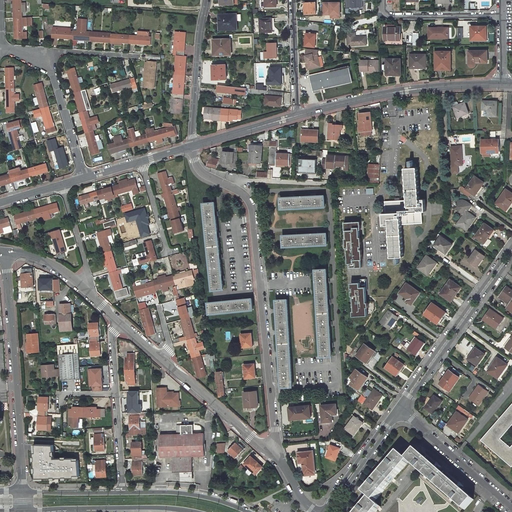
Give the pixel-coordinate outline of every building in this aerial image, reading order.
[(15,3),(16,13),(13,13),(14,18),(23,18),(22,12),(26,12),(26,5),(22,5),(21,0),(12,0),(13,2),(13,3),(15,3)] [(304,13),(316,12),(316,1),(304,2),(304,6),(303,6),(304,13)] [(323,15),(331,15),(331,19),(343,19),(343,2),(323,2),(323,15)] [(237,14),(220,14),(220,20),(222,20),(222,30),(237,29),(237,14)] [(15,39),(24,38),(27,38),(27,32),(23,32),(23,26),(33,25),(32,17),(23,18),(14,18),(14,26),(16,26),(16,33),(15,33),(15,39)] [(260,19),(260,33),(272,33),(272,18),(260,19)] [(92,41),(92,32),(86,32),(87,19),(79,19),(78,31),(73,31),(73,40),(77,40),(77,38),(87,39),(87,41),(92,41)] [(387,28),(386,28),(386,41),(402,41),(402,28),(397,28),(397,26),(387,26),(387,28)] [(58,37),(64,37),(64,39),(73,40),(73,31),(72,31),(72,28),(53,27),(52,39),(58,39),(58,37)] [(472,41),(489,41),(489,34),(486,34),(486,27),(472,27),(472,41)] [(439,28),(430,28),(430,39),(450,39),(450,30),(439,31),(439,28)] [(149,32),(138,31),(138,35),(130,35),(130,44),(138,44),(138,42),(142,42),(142,44),(151,45),(151,36),(149,36),(149,32)] [(185,55),(187,32),(175,31),(173,54),(176,54),(172,111),(183,112),(187,55),(185,55)] [(96,40),(102,40),(102,42),(111,42),(112,33),(92,32),(92,41),(96,41),(96,40)] [(306,32),(304,45),(314,46),(316,33),(306,32)] [(115,41),(125,41),(125,43),(130,44),(130,35),(112,33),(111,42),(115,43),(115,41)] [(348,46),(368,45),(367,37),(356,37),(356,33),(348,33),(348,46)] [(231,39),(214,40),(215,46),(217,46),(217,56),(232,55),(231,39)] [(269,51),(264,51),(264,59),(278,58),(277,43),(268,43),(269,51)] [(320,68),(318,56),(318,50),(307,49),(306,57),(307,65),(308,71),(320,68)] [(489,51),(470,51),(470,66),(471,66),(471,67),(473,68),(474,68),(476,67),(477,65),(477,63),(489,63),(489,51)] [(452,52),(436,52),(436,70),(442,70),(442,68),(452,68),(452,52)] [(428,55),(412,55),(412,68),(418,68),(418,67),(428,67),(428,55)] [(360,60),(360,71),(370,71),(377,70),(377,60),(360,60)] [(377,60),(377,70),(370,71),(370,73),(380,72),(380,60),(377,60)] [(388,60),(388,75),(402,75),(402,60),(388,60)] [(153,90),(155,63),(155,62),(147,61),(147,62),(146,67),(145,77),(145,82),(144,89),(144,90),(153,90)] [(227,65),(214,65),(214,80),(228,80),(227,65)] [(334,87),(354,82),(350,67),(331,71),(334,87)] [(15,88),(15,68),(6,68),(6,76),(8,76),(8,83),(6,83),(6,89),(15,88)] [(271,68),(272,85),(283,84),(283,75),(282,68),(271,68)] [(82,90),(76,70),(68,73),(70,80),(72,80),(74,87),(72,88),(73,93),(82,90)] [(331,71),(310,76),(313,92),(334,87),(331,71)] [(113,93),(137,86),(135,79),(132,80),(131,78),(124,81),(124,83),(117,85),(117,83),(111,85),(113,93)] [(45,103),(43,96),(45,96),(43,88),(42,84),(33,86),(37,98),(33,99),(35,106),(39,105),(40,108),(48,106),(47,103),(45,103)] [(216,86),(215,92),(246,95),(247,89),(216,86)] [(15,113),(15,88),(6,89),(6,91),(9,91),(9,102),(6,102),(7,113),(15,113)] [(265,105),(278,107),(279,105),(280,97),(278,97),(279,92),(250,89),(250,93),(266,95),(265,105)] [(88,111),(82,90),(73,93),(76,100),(77,100),(80,107),(78,108),(79,113),(88,111)] [(498,102),(484,102),(484,116),(498,116),(498,102)] [(466,103),(455,107),(459,118),(470,114),(466,103)] [(50,119),(48,112),(50,111),(48,106),(40,108),(47,133),(55,130),(52,119),(50,119)] [(223,110),(206,109),(206,117),(215,118),(215,120),(214,121),(222,121),(223,110)] [(239,111),(223,110),(222,121),(229,122),(229,121),(230,119),(235,120),(238,120),(239,111)] [(93,130),(88,111),(79,113),(81,121),(83,120),(86,127),(84,128),(85,133),(93,130)] [(372,111),(361,113),(363,135),(372,134),(371,131),(373,130),(372,122),(373,122),(372,111)] [(7,124),(9,131),(17,128),(17,129),(23,127),(21,120),(7,124)] [(329,139),(341,140),(342,130),(340,130),(341,125),(335,124),(335,123),(331,123),(329,139)] [(173,126),(150,133),(150,131),(146,132),(147,134),(149,142),(157,140),(156,138),(164,136),(165,138),(176,134),(173,126)] [(17,129),(17,128),(9,131),(8,131),(10,138),(12,138),(14,145),(12,145),(14,151),(23,149),(17,129)] [(128,139),(131,148),(135,146),(134,144),(144,142),(144,144),(149,142),(147,134),(137,137),(134,128),(128,130),(130,135),(128,136),(128,139)] [(100,152),(96,141),(100,140),(98,135),(95,136),(93,130),(85,133),(86,136),(88,135),(90,142),(88,143),(91,155),(100,152)] [(302,142),(318,143),(319,131),(303,131),(302,142)] [(116,143),(109,145),(111,153),(118,151),(118,149),(125,147),(126,149),(131,148),(128,139),(123,141),(121,135),(114,138),(116,143)] [(500,140),(482,141),(483,153),(500,153),(500,140)] [(262,147),(251,147),(250,166),(257,167),(258,165),(261,165),(262,149),(270,150),(270,141),(265,141),(262,147)] [(269,164),(290,165),(291,154),(277,153),(277,142),(270,141),(270,150),(269,164)] [(55,149),(60,168),(68,165),(67,162),(65,162),(62,153),(65,152),(63,147),(55,149)] [(464,166),(462,147),(452,148),(454,166),(464,166)] [(309,149),(309,157),(323,158),(323,151),(309,149)] [(229,164),(232,164),(231,167),(237,168),(238,158),(239,154),(224,152),(222,163),(226,163),(226,165),(229,165),(229,164)] [(322,168),(335,169),(335,167),(344,168),(345,168),(345,157),(328,156),(327,161),(323,161),(322,168)] [(208,166),(217,169),(220,161),(214,159),(210,158),(208,166)] [(318,160),(302,158),(301,171),(317,172),(318,160)] [(46,163),(28,169),(30,177),(36,175),(35,173),(45,170),(45,172),(49,171),(46,163)] [(371,164),(370,183),(380,184),(381,165),(371,164)] [(420,200),(418,175),(418,168),(417,168),(416,164),(413,164),(414,166),(413,166),(413,168),(411,168),(406,169),(409,201),(386,203),(387,215),(384,215),(385,226),(390,226),(393,259),(405,258),(402,226),(424,224),(423,212),(427,212),(426,200),(420,200)] [(15,179),(25,176),(25,178),(30,177),(28,169),(10,174),(12,182),(16,181),(15,179)] [(162,180),(164,187),(162,188),(163,193),(171,190),(170,185),(174,184),(172,177),(168,178),(165,171),(158,173),(160,180),(162,180)] [(0,183),(8,181),(9,183),(12,182),(10,174),(0,176),(0,183)] [(486,183),(477,176),(468,189),(473,193),(475,191),(478,194),(486,183)] [(133,190),(138,188),(135,180),(128,182),(129,184),(120,186),(120,184),(115,186),(118,194),(133,190)] [(99,200),(118,194),(115,186),(109,187),(110,189),(103,191),(102,189),(97,191),(99,200)] [(163,193),(166,201),(168,200),(170,207),(168,208),(169,213),(177,211),(172,194),(178,192),(177,189),(171,190),(163,193)] [(511,192),(508,190),(498,204),(508,211),(511,205),(511,192)] [(81,205),(99,200),(97,191),(91,192),(92,195),(84,197),(84,195),(79,196),(81,205)] [(281,207),(324,204),(323,194),(314,194),(314,192),(310,192),(310,194),(293,195),(293,193),(289,193),(289,196),(280,196),(281,207)] [(458,209),(466,215),(460,223),(468,230),(478,217),(469,211),(469,210),(470,210),(474,205),(468,201),(467,201),(466,200),(464,200),(462,200),(461,201),(459,203),(460,206),(458,209)] [(220,259),(220,255),(218,238),(217,234),(216,216),(215,212),(214,202),(212,203),(205,204),(203,204),(213,291),(223,289),(222,281),(222,277),(220,259)] [(36,218),(59,212),(57,203),(48,206),(49,208),(39,210),(39,208),(34,210),(36,218)] [(131,203),(121,206),(123,212),(133,209),(131,203)] [(134,211),(140,231),(149,229),(146,221),(144,222),(142,214),(144,214),(143,209),(134,211)] [(16,224),(36,218),(34,210),(27,212),(28,214),(18,217),(18,215),(14,216),(16,224)] [(173,219),(176,227),(174,228),(175,233),(183,231),(177,211),(169,213),(171,218),(171,220),(173,219)] [(1,222),(0,222),(0,233),(4,232),(4,234),(12,231),(8,217),(0,220),(1,222)] [(361,254),(360,226),(361,226),(361,221),(345,222),(345,227),(346,227),(347,242),(346,242),(346,248),(347,247),(349,268),(362,267),(362,259),(363,259),(363,254),(361,254)] [(488,223),(478,237),(487,243),(497,229),(488,223)] [(101,239),(104,247),(102,248),(103,252),(111,250),(107,236),(112,235),(110,229),(97,233),(99,240),(101,239)] [(52,237),(58,255),(66,252),(65,249),(63,249),(61,244),(63,243),(59,230),(48,233),(50,238),(52,237)] [(283,247),(326,245),(325,234),(316,234),(316,231),(312,232),(312,234),(295,235),(295,233),(291,233),(292,236),(283,236),(283,247)] [(443,236),(436,245),(448,253),(455,244),(443,236)] [(136,239),(122,243),(122,246),(123,247),(136,243),(138,243),(136,239)] [(146,251),(147,255),(139,258),(141,264),(148,262),(157,259),(156,255),(154,256),(152,247),(154,246),(152,241),(144,243),(146,251)] [(478,249),(471,259),(479,266),(486,256),(478,249)] [(102,258),(106,268),(108,267),(109,273),(118,270),(111,250),(103,252),(105,257),(102,258)] [(132,260),(134,266),(141,264),(139,258),(147,255),(146,251),(136,254),(137,258),(132,260)] [(439,262),(429,255),(420,267),(431,275),(433,271),(432,270),(439,262)] [(20,268),(22,285),(34,284),(32,266),(20,268)] [(123,288),(119,274),(122,273),(121,269),(118,270),(109,273),(110,276),(112,276),(114,282),(112,283),(117,298),(126,296),(123,288)] [(327,269),(317,270),(321,356),(332,356),(332,347),(334,347),(334,343),(332,343),(331,325),(333,325),(333,321),(331,322),(329,303),(332,303),(332,300),(329,300),(328,282),(331,282),(331,278),(328,278),(327,269)] [(180,288),(194,284),(193,279),(194,279),(192,270),(188,271),(188,273),(179,276),(179,274),(173,276),(176,284),(178,283),(180,288)] [(154,281),(156,290),(163,288),(164,291),(169,290),(168,286),(176,284),(173,276),(166,278),(165,275),(158,277),(159,280),(154,281)] [(366,291),(366,279),(359,279),(359,280),(352,280),(354,311),(353,311),(353,316),(368,315),(367,307),(369,307),(368,302),(367,302),(366,294),(365,294),(365,291),(366,291)] [(462,286),(453,279),(443,293),(453,301),(457,296),(455,295),(462,286)] [(134,287),(136,296),(137,297),(137,298),(157,292),(156,290),(154,281),(134,287)] [(420,290),(409,282),(402,292),(411,298),(409,300),(414,304),(419,296),(417,294),(420,290)] [(511,290),(508,287),(501,296),(507,300),(509,298),(511,299),(511,302),(510,305),(507,309),(511,312),(511,290)] [(47,292),(48,304),(49,304),(53,303),(55,303),(55,293),(54,292),(53,292),(47,292)] [(507,300),(501,296),(500,298),(510,305),(511,302),(511,299),(509,298),(507,300)] [(190,318),(184,298),(180,299),(176,300),(175,300),(178,308),(180,307),(182,314),(180,315),(181,320),(190,318)] [(138,301),(139,307),(147,305),(146,299),(138,301)] [(209,314),(253,310),(251,299),(243,300),(239,300),(222,302),(217,302),(208,303),(209,314)] [(293,386),(288,299),(277,300),(278,309),(275,309),(276,313),(278,312),(279,331),(277,331),(277,335),(279,335),(280,353),(278,353),(278,356),(280,356),(282,374),(279,374),(279,378),(282,378),(282,386),(293,386)] [(45,325),(57,324),(56,315),(54,315),(53,303),(49,304),(49,316),(44,316),(45,325)] [(59,303),(61,327),(72,326),(70,312),(69,304),(69,303),(59,303)] [(434,303),(427,314),(439,323),(447,312),(434,303)] [(140,310),(147,335),(155,333),(152,323),(150,323),(148,314),(150,313),(148,308),(140,310)] [(391,310),(383,322),(392,329),(400,317),(391,310)] [(491,310),(484,320),(497,330),(504,320),(491,310)] [(195,337),(190,318),(181,320),(183,325),(184,325),(187,332),(185,332),(187,340),(195,337)] [(89,343),(97,342),(97,338),(99,338),(98,326),(87,327),(89,343)] [(252,347),(251,334),(241,335),(242,348),(252,347)] [(42,355),(40,336),(30,337),(30,341),(29,342),(29,349),(32,349),(33,355),(42,355)] [(201,356),(195,337),(187,340),(188,343),(190,343),(193,352),(190,353),(192,358),(201,356)] [(418,354),(426,342),(419,337),(414,345),(409,342),(406,346),(418,354)] [(97,342),(89,343),(91,358),(101,357),(99,344),(97,344),(97,342)] [(367,343),(359,355),(369,362),(377,350),(367,343)] [(78,344),(75,344),(58,346),(60,369),(60,376),(60,380),(80,379),(78,344)] [(478,366),(486,356),(476,349),(473,353),(474,353),(469,360),(478,366)] [(210,362),(209,353),(202,355),(203,357),(205,357),(206,363),(210,362)] [(124,360),(125,372),(134,371),(134,356),(126,356),(126,360),(124,360)] [(206,375),(201,356),(192,358),(193,363),(195,363),(197,370),(195,371),(197,378),(206,375)] [(395,357),(388,367),(398,375),(406,364),(395,357)] [(508,366),(498,359),(489,372),(498,379),(508,366)] [(60,376),(60,369),(54,369),(54,364),(41,365),(42,377),(60,376)] [(255,377),(254,364),(244,365),(245,374),(248,374),(248,378),(255,377)] [(370,377),(359,369),(353,377),(356,379),(353,383),(361,389),(370,377)] [(92,372),(95,394),(104,394),(102,371),(92,372)] [(125,372),(125,383),(127,383),(127,387),(135,386),(134,371),(125,372)] [(450,371),(441,384),(451,391),(460,378),(450,371)] [(480,386),(470,400),(479,406),(489,393),(480,386)] [(179,401),(179,393),(174,393),(171,393),(171,392),(167,392),(167,387),(157,388),(158,406),(177,406),(177,401),(179,401)] [(384,395),(376,389),(366,403),(374,409),(384,395)] [(257,392),(244,393),(245,407),(258,406),(257,392)] [(130,393),(131,411),(132,411),(132,415),(140,414),(143,414),(143,411),(142,411),(142,407),(140,407),(139,393),(130,393)] [(434,396),(425,409),(433,415),(443,402),(434,396)] [(27,415),(48,415),(48,412),(50,412),(50,400),(41,399),(41,409),(26,409),(27,415)] [(337,404),(322,405),(323,422),(333,421),(333,415),(338,414),(337,404)] [(511,405),(482,440),(511,466),(511,405)] [(311,406),(291,407),(291,419),(311,418),(311,406)] [(73,429),(82,428),(82,418),(86,418),(86,408),(74,408),(74,410),(72,410),(73,429)] [(86,418),(101,418),(101,410),(99,410),(99,408),(86,408),(86,418)] [(458,413),(448,426),(459,434),(469,420),(458,413)] [(131,418),(131,428),(131,437),(141,437),(140,418),(146,418),(146,414),(143,414),(140,414),(132,415),(133,418),(131,418)] [(40,419),(40,431),(49,431),(49,418),(48,418),(48,415),(27,415),(27,418),(33,418),(33,417),(39,417),(39,419),(40,419)] [(356,417),(347,428),(356,435),(364,423),(356,417)] [(169,436),(170,458),(174,458),(175,473),(182,472),(195,472),(194,457),(206,456),(205,434),(195,434),(194,426),(182,427),(183,435),(169,436)] [(97,452),(107,451),(106,438),(104,438),(104,436),(96,437),(96,440),(93,440),(93,445),(97,445),(97,452)] [(161,436),(162,459),(170,458),(169,436),(161,436)] [(37,453),(35,453),(35,458),(36,458),(36,462),(36,467),(37,467),(37,472),(36,472),(37,477),(46,477),(46,478),(53,478),(53,477),(57,477),(57,478),(63,478),(63,477),(67,477),(67,478),(75,478),(75,476),(80,476),(79,460),(73,460),(73,458),(68,458),(68,459),(65,459),(65,458),(58,458),(58,455),(57,451),(58,451),(57,445),(36,444),(37,453)] [(144,453),(144,444),(134,444),(135,457),(137,457),(137,461),(149,460),(149,457),(148,457),(144,457),(144,453)] [(232,451),(239,457),(241,455),(242,456),(246,451),(243,448),(245,446),(243,444),(241,446),(238,444),(234,448),(232,451)] [(342,448),(332,445),(327,457),(337,461),(342,448)] [(407,459),(409,461),(465,508),(474,498),(416,448),(407,459)] [(315,473),(313,452),(299,453),(300,464),(303,464),(304,474),(305,474),(315,473)] [(374,501),(409,461),(407,459),(398,452),(363,492),(370,498),(374,501)] [(257,475),(263,467),(256,461),(252,458),(249,462),(246,466),(257,475)] [(135,464),(136,476),(136,477),(145,476),(145,463),(149,463),(149,464),(156,464),(156,460),(149,460),(137,461),(138,464),(135,464)] [(110,477),(109,464),(107,465),(107,462),(98,463),(99,467),(95,467),(96,472),(99,472),(100,478),(110,477)] [(195,482),(195,472),(182,472),(182,482),(195,482)] [(458,511),(417,476),(386,511),(458,511)] [(380,507),(374,501),(370,498),(363,507),(358,511),(375,511),(378,510),(380,507)]
